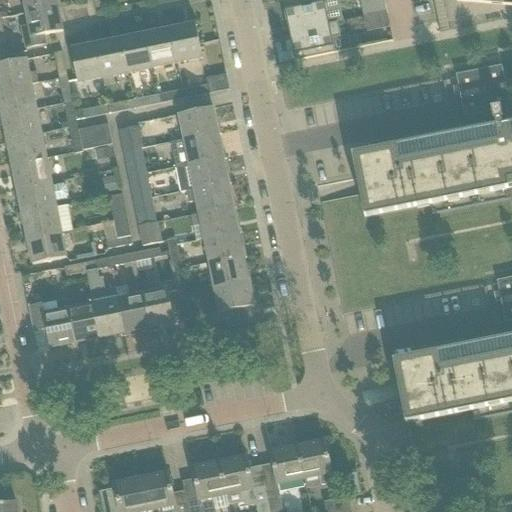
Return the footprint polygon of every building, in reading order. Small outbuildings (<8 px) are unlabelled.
[(22,0),(26,15),(58,8),(56,0),(22,0)] [(329,25),(323,0),(317,0),(283,7),(287,26),(289,25),(291,34),(329,26),(329,25)] [(386,13),(383,0),(359,0),(363,18),(370,16),(386,13)] [(58,8),(26,15),(28,27),(21,28),(26,50),(47,46),(45,36),(63,32),(58,8)] [(386,13),(370,16),(374,32),(389,28),(386,13)] [(340,38),(337,23),(329,25),(329,26),(291,34),(293,42),(291,42),(295,62),(335,54),(332,40),(340,38)] [(195,26),(171,30),(178,64),(202,60),(195,26)] [(171,30),(146,36),(153,69),(178,64),(171,30)] [(146,36),(122,41),(129,74),(153,69),(146,36)] [(96,46),(103,79),(105,88),(115,86),(114,77),(129,74),(122,41),(96,46)] [(77,84),(103,79),(96,46),(71,51),(77,84)] [(53,55),(59,80),(67,78),(62,53),(53,55)] [(0,65),(0,91),(39,84),(37,73),(28,74),(25,61),(0,65)] [(450,80),(450,81),(454,98),(464,96),(471,133),(352,156),(364,219),(429,206),(431,216),(511,199),(511,124),(511,125),(503,86),(488,89),(485,73),(450,80)] [(59,80),(64,104),(73,103),(67,78),(59,80)] [(0,91),(0,106),(2,117),(35,110),(30,86),(39,84),(0,91)] [(208,86),(183,91),(185,100),(210,95),(208,86)] [(183,91),(158,96),(160,105),(185,100),(183,91)] [(158,96),(134,101),(136,110),(160,105),(158,96)] [(134,101),(109,106),(111,115),(136,110),(134,101)] [(64,104),(69,129),(78,128),(73,103),(64,104)] [(111,115),(109,106),(84,111),(85,120),(111,115)] [(2,117),(7,142),(40,135),(35,110),(2,117)] [(180,117),(185,141),(217,134),(213,111),(180,117)] [(112,146),(108,126),(79,132),(83,152),(112,146)] [(119,132),(124,154),(142,150),(144,149),(139,127),(119,132)] [(83,152),(79,132),(78,128),(69,129),(75,155),(83,153),(83,152)] [(185,141),(190,166),(222,159),(217,134),(185,141)] [(7,142),(12,167),(45,160),(40,135),(7,142)] [(124,154),(128,178),(147,174),(142,150),(124,154)] [(179,193),(186,192),(195,190),(227,184),(222,159),(190,166),(175,169),(179,193)] [(12,167),(17,191),(51,185),(45,160),(12,167)] [(128,178),(133,203),(152,199),(147,174),(128,178)] [(197,202),(200,215),(232,209),(227,184),(195,190),(186,192),(189,203),(197,202)] [(17,191),(22,216),(56,209),(54,202),(66,200),(68,197),(66,187),(63,185),(51,187),(51,185),(17,191)] [(109,198),(114,223),(128,221),(123,196),(109,198)] [(133,203),(138,228),(157,224),(152,199),(133,203)] [(22,216),(27,241),(61,234),(68,233),(72,232),(67,207),(56,209),(22,216)] [(195,242),(205,240),(237,233),(232,209),(200,215),(190,218),(195,242)] [(104,231),(106,243),(131,237),(128,221),(114,223),(92,226),(94,233),(104,231)] [(157,224),(138,228),(142,248),(161,244),(157,224)] [(205,240),(210,264),(242,258),(237,233),(205,240)] [(61,234),(27,241),(32,266),(66,259),(61,234)] [(131,237),(106,243),(108,251),(133,246),(131,237)] [(168,247),(173,272),(182,270),(177,245),(168,247)] [(158,248),(133,254),(135,262),(160,257),(158,248)] [(135,262),(133,254),(113,258),(115,267),(135,262)] [(210,264),(215,289),(247,282),(242,258),(210,264)] [(104,260),(84,264),(86,273),(97,270),(106,269),(104,260)] [(86,273),(84,264),(64,268),(66,277),(86,273)] [(124,334),(115,289),(105,291),(102,278),(99,279),(97,270),(86,273),(93,306),(100,339),(124,334)] [(173,272),(178,296),(187,295),(182,270),(173,272)] [(511,414),(511,281),(491,286),(495,304),(505,302),(511,334),(511,337),(393,362),(405,425),(471,412),(473,422),(511,414)] [(247,282),(215,289),(220,313),(206,316),(210,333),(265,322),(262,306),(252,308),(247,282)] [(128,286),(115,289),(124,334),(149,329),(142,296),(140,287),(129,289),(128,286)] [(167,290),(142,296),(149,329),(174,324),(167,290)] [(187,295),(178,296),(183,322),(192,320),(187,295)] [(75,344),(68,311),(66,300),(65,301),(56,303),(58,313),(44,316),(42,305),(29,308),(29,306),(28,306),(33,334),(46,331),(50,350),(75,344)] [(93,306),(68,311),(75,344),(100,339),(93,306)] [(325,442),(297,448),(303,480),(305,489),(333,484),(331,474),(325,442)] [(273,465),(260,468),(269,511),(282,511),(280,500),(277,486),(303,480),(297,448),(271,454),(273,465)] [(246,459),(219,464),(225,497),(226,497),(228,506),(244,503),(245,508),(255,507),(256,511),(269,511),(260,468),(249,470),(246,459)] [(184,493),(187,511),(215,511),(213,499),(225,497),(219,464),(193,470),(195,480),(182,483),(185,492),(184,493)] [(187,511),(184,493),(172,494),(168,475),(140,481),(146,511),(149,511),(161,510),(161,511),(187,511)] [(146,511),(140,481),(114,486),(115,490),(114,490),(109,497),(109,498),(101,500),(103,511),(146,511)] [(323,503),(325,511),(347,511),(351,511),(349,498),(323,503)] [(0,511),(16,511),(16,503),(0,505),(0,511)]
